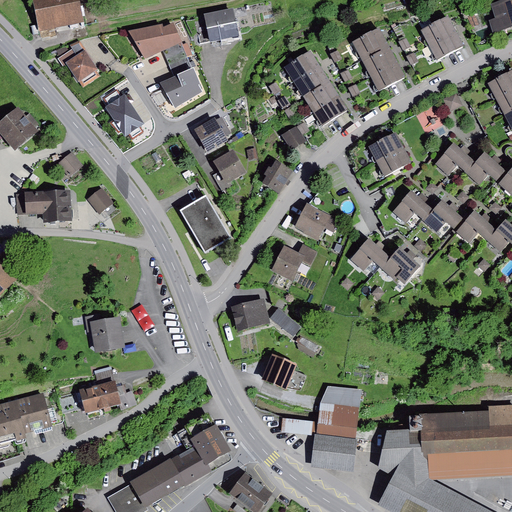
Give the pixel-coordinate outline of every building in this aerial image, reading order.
[(78,0),(32,0),(39,33),(84,24),(78,0)] [(511,1),(492,8),(496,22),(490,24),(494,36),(511,30),(511,1)] [(233,11),(204,18),(211,47),(240,41),(233,11)] [(475,16),(467,19),(471,30),(479,26),(475,16)] [(448,20),(421,34),(429,49),(456,34),(448,20)] [(163,27),(128,35),(145,62),(164,54),(182,46),(174,26),(163,31),(163,27)] [(380,31),(353,44),(362,62),(388,48),(380,31)] [(463,48),(456,34),(429,49),(436,62),(463,48)] [(406,39),(398,44),(403,53),(411,48),(406,39)] [(175,80),(194,73),(182,46),(164,54),(175,80)] [(388,48),(362,62),(370,78),(397,65),(388,48)] [(338,53),(330,57),(335,65),(342,61),(338,53)] [(83,54),(64,67),(76,85),(95,73),(83,54)] [(310,54),(285,71),(294,86),(320,70),(310,54)] [(414,55),(406,59),(410,68),(419,64),(414,55)] [(397,65),(370,78),(378,94),(405,80),(397,65)] [(329,83),(320,70),(294,86),(303,100),(329,83)] [(348,71),(340,76),(345,84),(353,80),(348,71)] [(200,88),(194,73),(175,80),(160,87),(176,112),(202,96),(198,89),(200,88)] [(511,73),(488,87),(497,103),(511,94),(511,73)] [(329,83),(303,100),(313,114),(338,98),(329,83)] [(276,84),(269,89),(274,97),(282,92),(276,84)] [(356,86),(347,90),(352,99),(360,95),(356,86)] [(511,113),(511,94),(497,103),(505,118),(511,113)] [(456,95),(443,102),(450,114),(463,107),(456,95)] [(145,128),(125,97),(105,110),(125,141),(130,138),(132,141),(143,134),(141,130),(145,128)] [(285,98),(278,102),(283,111),(290,106),(285,98)] [(338,98),(313,114),(323,129),(348,113),(338,98)] [(434,107),(422,113),(429,128),(441,122),(434,107)] [(292,108),(285,113),(290,121),(297,116),(292,108)] [(19,112),(0,128),(0,135),(3,139),(15,153),(38,134),(19,112)] [(228,145),(215,122),(194,134),(207,157),(228,145)] [(304,124),(297,129),(302,137),(310,132),(304,124)] [(296,128),(282,137),(292,152),(306,143),(302,137),(297,129),(296,128)] [(395,136),(368,150),(377,166),(404,151),(395,136)] [(466,176),(475,165),(452,147),(435,168),(446,177),(455,167),(466,176)] [(256,150),(246,152),(248,162),(258,160),(256,150)] [(411,165),(404,151),(377,166),(385,180),(411,165)] [(83,168),(73,154),(57,167),(68,180),(83,168)] [(247,176),(233,154),(214,166),(227,188),(247,176)] [(497,185),(505,175),(485,157),(467,177),(479,188),(488,178),(497,185)] [(292,174),(276,166),(272,173),(268,171),(274,161),(269,159),(261,173),(264,175),(262,178),(265,180),(261,188),(278,198),(292,174)] [(511,172),(499,187),(511,198),(511,197),(511,172)] [(432,184),(426,191),(432,196),(438,189),(432,184)] [(113,205),(101,190),(86,201),(98,217),(113,205)] [(71,193),(26,195),(27,218),(44,218),(44,226),(72,225),(71,193)] [(463,194),(457,201),(464,206),(470,199),(463,194)] [(422,223),(431,213),(410,195),(393,215),(406,226),(414,216),(422,223)] [(25,216),(24,196),(17,196),(18,217),(25,216)] [(231,242),(207,200),(181,215),(205,256),(231,242)] [(452,235),(464,222),(442,203),(423,224),(434,234),(442,225),(452,235)] [(495,204),(490,212),(497,217),(502,210),(495,204)] [(340,222),(307,205),(294,231),(318,244),(325,230),(334,234),(340,222)] [(486,242),(494,232),(475,215),(457,234),(470,246),(478,236),(486,242)] [(511,248),(511,228),(506,224),(488,244),(500,254),(508,245),(511,248)] [(420,241),(415,247),(421,252),(426,246),(420,241)] [(379,270),(388,260),(368,243),(351,263),(364,274),(373,264),(379,270)] [(299,257),(285,250),(273,275),(294,285),(304,265),(311,269),(318,254),(303,247),(299,257)] [(459,257),(453,251),(447,258),(454,263),(459,257)] [(405,288),(420,270),(399,252),(382,272),(395,283),(397,281),(405,288)] [(484,260),(478,267),(485,273),(491,266),(484,260)] [(0,298),(17,281),(0,265),(0,298)] [(347,279),(341,286),(348,291),(353,285),(347,279)] [(378,288),(372,295),(378,300),(384,294),(378,288)] [(263,302),(233,311),(238,331),(268,323),(263,302)] [(145,331),(155,325),(142,304),(132,310),(145,331)] [(278,311),(271,321),(294,338),(301,328),(278,311)] [(101,317),(86,318),(88,334),(92,335),(95,355),(125,351),(121,322),(102,325),(101,317)] [(319,347),(301,337),(297,344),(315,353),(319,347)] [(295,366),(273,357),(264,379),(286,389),(299,391),(305,376),(293,372),(295,366)] [(112,369),(95,372),(99,389),(105,415),(122,408),(123,413),(137,408),(131,393),(127,396),(124,386),(116,389),(112,369)] [(328,386),(326,404),(359,408),(361,390),(328,386)] [(105,415),(99,389),(60,398),(64,415),(83,410),(85,420),(105,415)] [(44,396),(0,407),(0,450),(27,444),(25,438),(52,431),(51,428),(62,425),(64,421),(59,403),(46,406),(44,396)] [(326,404),(321,404),(320,416),(319,423),(283,419),(282,431),(318,435),(315,462),(353,467),(358,420),(359,408),(326,404)] [(395,480),(378,510),(382,511),(483,511),(429,484),(511,479),(511,408),(489,410),(489,415),(420,418),(421,434),(386,435),(378,473),(395,480)] [(209,412),(178,431),(188,447),(194,443),(196,446),(205,461),(230,446),(209,412)] [(196,446),(109,496),(117,511),(140,511),(148,508),(145,504),(209,467),(205,461),(196,446)] [(273,493),(245,471),(229,490),(256,511),(262,511),(268,506),(265,503),(273,493)]
